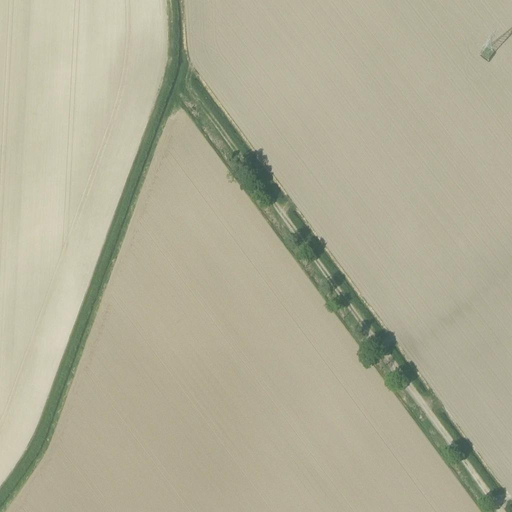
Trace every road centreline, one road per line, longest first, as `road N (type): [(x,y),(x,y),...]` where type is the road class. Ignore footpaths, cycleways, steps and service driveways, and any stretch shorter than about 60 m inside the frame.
road 1 (track): [(503,511),(187,80)]
road 2 (track): [(0,497),(31,457),(165,90),(173,62),(170,0)]
